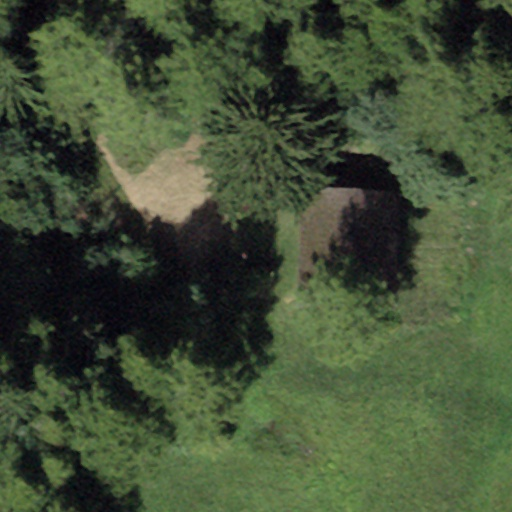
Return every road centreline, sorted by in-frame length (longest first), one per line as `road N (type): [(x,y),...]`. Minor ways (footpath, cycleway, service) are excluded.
road 1 (track): [(14,0),(178,287),(269,320)]
road 2 (track): [(0,458),(20,373),(0,156)]
